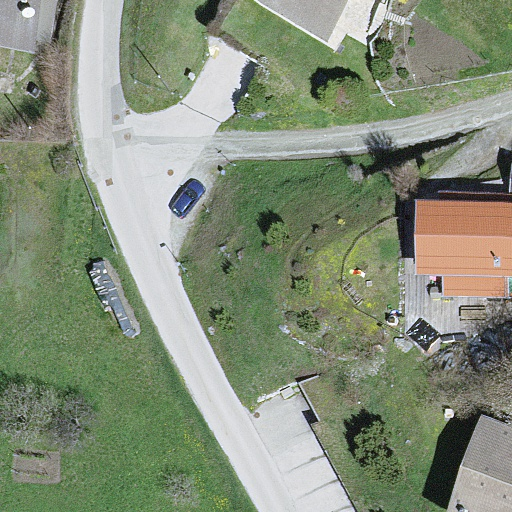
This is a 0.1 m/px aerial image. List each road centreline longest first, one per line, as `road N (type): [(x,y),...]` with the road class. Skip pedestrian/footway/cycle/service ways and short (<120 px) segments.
road 1 (unclassified): [(511,99),(400,131),(112,154)]
road 2 (unclassified): [(112,154),(182,340),(276,511)]
road 3 (unclassified): [(104,0),(97,79),(112,154)]
